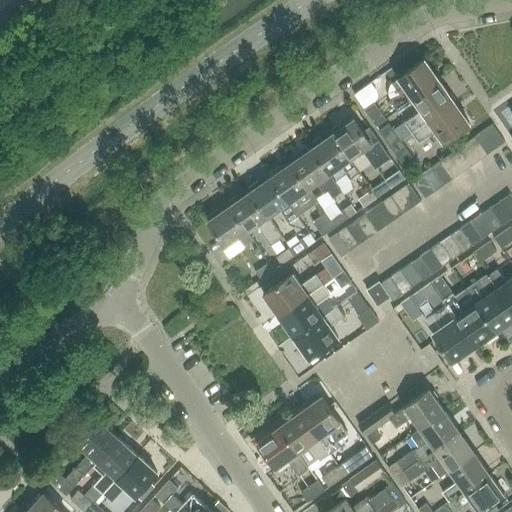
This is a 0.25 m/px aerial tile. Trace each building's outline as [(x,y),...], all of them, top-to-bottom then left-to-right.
[(0,0),(0,27),(29,0),(0,0)] [(413,99),(439,80),(424,59),(398,77),(398,78),(392,82),(400,94),(391,100),(398,111),(413,100),(413,99)] [(413,99),(413,100),(421,111),(405,122),(405,121),(393,129),(388,123),(378,130),(390,147),(400,140),(412,132),(454,102),(439,80),(413,99)] [(374,102),(364,109),(376,126),(385,119),(374,102)] [(454,102),(412,132),(419,141),(435,130),(444,142),(470,124),(454,102)] [(340,122),(330,129),(332,133),(331,133),(350,160),(352,159),(363,152),(374,168),(389,157),(390,157),(369,127),(368,127),(362,131),(353,118),(343,125),(340,122)] [(492,124),(483,130),(495,148),(505,141),(492,124)] [(483,130),(474,137),(487,154),(495,148),(483,130)] [(356,169),(331,133),(322,140),(320,136),(309,144),(311,147),(310,148),(334,181),(335,181),(346,173),(349,178),(360,171),(358,168),(356,169)] [(487,154),(474,137),(465,143),(478,160),(487,154)] [(412,157),(400,140),(390,147),(401,163),(412,157)] [(465,143),(457,149),(469,166),(478,160),(465,143)] [(334,181),(310,148),(301,154),(299,151),(288,158),(291,161),(290,162),(308,188),(309,187),(316,182),(324,192),(327,190),(332,197),(341,191),(335,181),(334,181)] [(469,166),(457,149),(448,155),(460,173),(469,166)] [(104,153),(71,175),(78,184),(111,162),(104,153)] [(448,155),(439,161),(451,179),(460,173),(448,155)] [(451,179),(439,161),(430,168),(442,185),(451,179)] [(308,188),(290,162),(281,169),(278,165),(268,173),(270,176),(269,177),(297,216),(318,201),(309,187),(308,188)] [(442,185),(430,168),(421,174),(433,191),(442,185)] [(433,191),(421,174),(413,180),(425,197),(433,191)] [(297,216),(269,177),(260,183),(258,180),(247,187),(249,190),(248,191),(266,217),(268,216),(279,209),(288,222),(297,216)] [(371,190),(376,198),(391,188),(385,180),(371,190)] [(408,183),(401,188),(413,206),(421,200),(408,183)] [(401,188),(392,194),(404,212),(413,206),(401,188)] [(376,198),(371,190),(358,199),(363,207),(376,198)] [(266,217),(248,191),(239,197),(237,194),(227,202),(229,205),(228,206),(246,231),(247,230),(256,224),(270,244),(282,236),(268,216),(266,217)] [(500,199),(511,216),(511,196),(509,193),(500,199)] [(404,212),(392,194),(383,200),(396,217),(404,212)] [(511,216),(500,199),(491,206),(503,223),(511,217),(511,216)] [(396,217),(383,200),(374,207),(387,224),(396,217)] [(246,231),(228,206),(219,212),(216,209),(206,216),(208,219),(207,220),(225,246),(237,238),(243,246),(253,239),(247,230),(246,231)] [(491,206),(481,213),(493,231),(503,223),(491,206)] [(374,207),(365,213),(378,230),(387,224),(374,207)] [(338,212),(329,218),(335,226),(349,217),(344,209),(343,209),(343,208),(340,210),(338,212)] [(335,226),(325,212),(312,221),(322,236),(335,226)] [(365,213),(356,219),(369,236),(378,230),(365,213)] [(493,231),(481,213),(471,220),(483,238),(493,231)] [(360,243),(369,236),(356,219),(347,226),(360,243)] [(483,238),(471,220),(461,227),(473,245),(483,238)] [(360,243),(347,226),(339,232),(351,249),(360,243)] [(511,239),(511,228),(511,226),(494,238),(501,247),(511,239)] [(461,227),(451,234),(463,252),(473,245),(461,227)] [(351,249),(339,232),(328,239),(341,256),(351,249)] [(463,252),(451,234),(441,241),(453,258),(463,252)] [(386,252),(375,235),(350,253),(361,269),(386,252)] [(288,248),(294,256),(308,246),(302,238),(288,248)] [(441,241),(431,248),(443,265),(453,258),(441,241)] [(489,241),(474,251),(481,261),(496,251),(489,241)] [(294,256),(288,248),(276,257),(281,265),(294,256)] [(431,248),(421,255),(433,273),(443,265),(431,248)] [(474,251),(463,259),(470,269),(481,261),(474,251)] [(332,276),(342,269),(331,254),(321,261),(332,276)] [(421,255),(411,262),(423,279),(433,273),(421,255)] [(274,269),(268,262),(254,271),(260,279),(274,269)] [(411,262),(401,269),(413,287),(423,279),(411,262)] [(511,276),(507,280),(498,268),(489,273),(511,306),(511,276)] [(342,269),(332,276),(340,287),(350,280),(342,269)] [(401,269),(391,275),(404,293),(413,287),(401,269)] [(278,315),(322,283),(315,273),(300,284),(292,272),(262,293),(278,315)] [(489,293),(477,301),(497,330),(511,320),(511,306),(489,273),(488,272),(479,279),(480,280),(489,293)] [(391,275),(380,283),(389,296),(393,301),(404,293),(391,275)] [(389,296),(380,283),(379,281),(367,289),(378,303),(389,296)] [(414,293),(409,297),(415,305),(416,306),(420,303),(427,298),(438,291),(431,282),(414,293)] [(329,293),(322,283),(278,315),(292,336),(322,314),(332,307),(324,296),(329,293)] [(497,330),(477,301),(468,288),(455,297),(452,292),(443,299),(446,303),(475,346),(497,330)] [(359,314),(369,308),(357,291),(347,298),(359,314)] [(421,314),(409,297),(400,303),(412,320),(421,314)] [(337,303),(332,307),(322,314),(292,336),(308,358),(339,337),(330,325),(345,314),(337,303)] [(475,346),(446,303),(436,310),(445,323),(433,332),(453,361),(475,346)] [(429,389),(394,413),(389,417),(390,419),(396,427),(411,416),(419,428),(444,410),(429,389)] [(322,395),(299,411),(329,453),(339,446),(334,439),(346,430),(322,395)] [(389,417),(394,413),(388,404),(358,425),(372,444),(380,438),(374,430),(390,419),(389,417)] [(419,460),(459,431),(444,410),(419,428),(409,435),(417,446),(412,450),(419,460)] [(329,453),(299,411),(292,416),(289,412),(275,422),(278,426),(297,452),(307,466),(318,458),(319,460),(329,453)] [(92,465),(117,437),(98,420),(77,443),(87,452),(75,466),(65,477),(59,473),(51,482),(66,495),(84,475),(92,465)] [(297,452),(278,426),(270,432),(267,428),(251,440),(260,453),(263,450),(276,467),(287,459),(298,475),(308,468),(307,466),(297,452)] [(459,431),(419,460),(425,469),(431,465),(439,476),(449,469),(473,452),(459,431)] [(117,437),(92,465),(103,474),(94,484),(95,485),(103,492),(136,455),(117,437)] [(419,460),(412,450),(388,467),(395,477),(419,460)] [(473,452),(449,469),(457,481),(442,492),(448,501),(488,473),(473,452)] [(338,465),(345,475),(361,463),(354,454),(338,465)] [(136,455),(103,492),(111,500),(124,486),(141,500),(154,486),(148,481),(156,472),(136,455)] [(395,477),(401,486),(409,480),(425,469),(419,460),(395,477)] [(358,490),(384,472),(376,461),(350,479),(358,490)] [(345,475),(338,465),(322,477),(328,486),(345,475)] [(488,473),(448,501),(455,510),(456,511),(462,511),(474,504),(479,511),(503,494),(488,473)] [(307,501),(324,490),(317,479),(300,491),(307,501)] [(169,480),(155,495),(164,503),(172,494),(178,488),(169,480)] [(392,483),(384,489),(390,499),(399,493),(392,483)] [(103,492),(95,485),(85,496),(93,503),(103,492)] [(369,500),(376,509),(390,499),(384,489),(369,500)] [(85,496),(78,490),(70,498),(85,511),(93,503),(85,496)] [(25,511),(64,511),(43,492),(25,511)] [(213,511),(209,509),(192,493),(182,504),(172,494),(164,503),(173,511),(213,511)] [(399,493),(376,509),(371,511),(392,511),(397,509),(406,503),(399,493)] [(371,511),(376,509),(369,500),(366,496),(351,507),(345,498),(325,511),(371,511)] [(151,499),(139,511),(155,511),(160,507),(151,499)] [(218,500),(209,509),(213,511),(226,511),(229,510),(218,500)] [(84,511),(102,511),(93,503),(85,511),(84,511)] [(420,511),(432,511),(426,503),(418,509),(420,511)]
